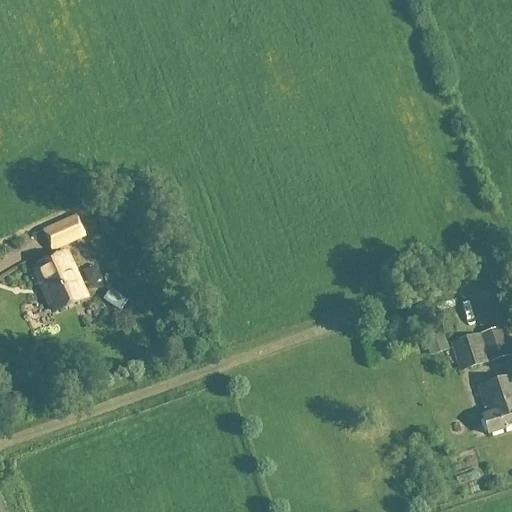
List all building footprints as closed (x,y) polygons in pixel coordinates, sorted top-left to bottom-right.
[(75,221),(44,233),(52,252),(82,240),(75,221)] [(84,299),(64,256),(34,270),(53,313),(84,299)] [(109,290),(102,301),(119,313),(127,302),(109,290)] [(430,305),(407,313),(411,325),(434,317),(430,305)] [(498,331),(479,336),(489,365),(508,360),(498,331)] [(423,341),(429,358),(447,353),(442,335),(423,341)] [(487,366),(477,337),(450,345),(459,375),(487,366)] [(389,353),(388,350),(383,338),(370,342),(374,354),(376,358),(389,353)] [(504,412),(511,409),(511,377),(496,382),(504,412)] [(504,412),(496,382),(477,388),(485,418),(504,412)] [(511,432),(504,412),(485,418),(480,419),(488,440),(511,432)]
